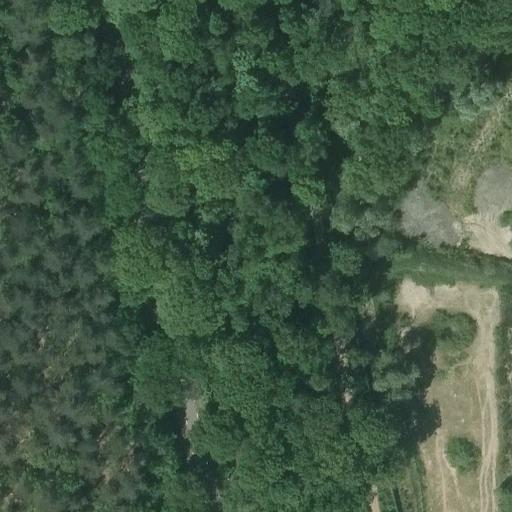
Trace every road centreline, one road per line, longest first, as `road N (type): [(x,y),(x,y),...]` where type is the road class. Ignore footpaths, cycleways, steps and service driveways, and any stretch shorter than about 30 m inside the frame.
road 1 (secondary): [(211,511),(106,0)]
road 2 (track): [(268,0),(373,511)]
